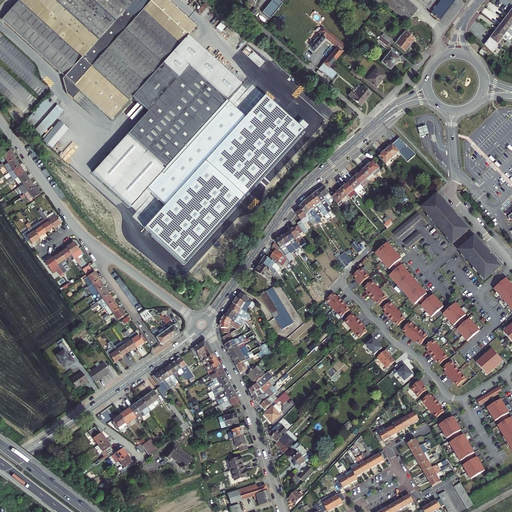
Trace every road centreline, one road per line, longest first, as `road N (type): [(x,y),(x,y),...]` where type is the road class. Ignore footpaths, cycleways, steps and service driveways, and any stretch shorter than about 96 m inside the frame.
road 1 (primary): [(384,115),(305,183),(202,324)]
road 2 (residential): [(283,511),(249,407),(202,324)]
road 3 (residential): [(340,280),(451,397)]
road 4 (primary): [(202,324),(84,411)]
road 5 (residential): [(75,227),(0,120)]
road 6 (residential): [(202,324),(103,251)]
